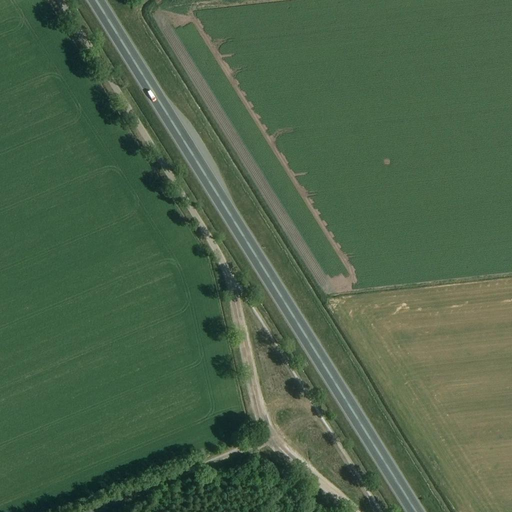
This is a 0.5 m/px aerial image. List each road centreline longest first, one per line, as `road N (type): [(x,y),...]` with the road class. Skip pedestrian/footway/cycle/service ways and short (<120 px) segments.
road 1 (trunk): [(416,511),(96,0)]
road 2 (unclassified): [(62,0),(227,271)]
road 3 (track): [(227,271),(269,437),(355,511)]
road 4 (track): [(269,437),(92,511)]
